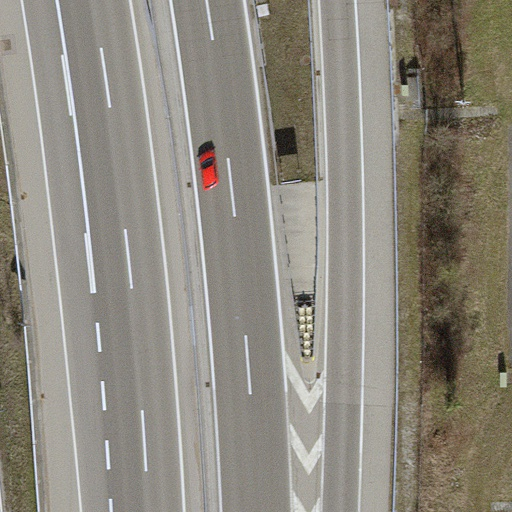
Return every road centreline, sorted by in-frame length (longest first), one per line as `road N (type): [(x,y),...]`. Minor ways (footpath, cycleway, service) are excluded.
road 1 (trunk): [(95,0),(128,234),(149,511)]
road 2 (trunk): [(259,511),(237,220),(208,0)]
road 3 (trunk): [(342,511),(348,181),(340,0)]
